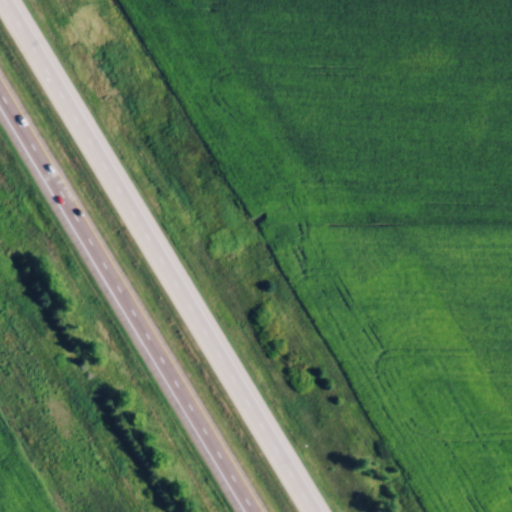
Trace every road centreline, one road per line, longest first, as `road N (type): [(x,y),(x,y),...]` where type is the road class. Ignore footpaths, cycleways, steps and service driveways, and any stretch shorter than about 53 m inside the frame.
road 1 (motorway): [(310,511),(3,0)]
road 2 (motorway): [(0,98),(249,511)]
